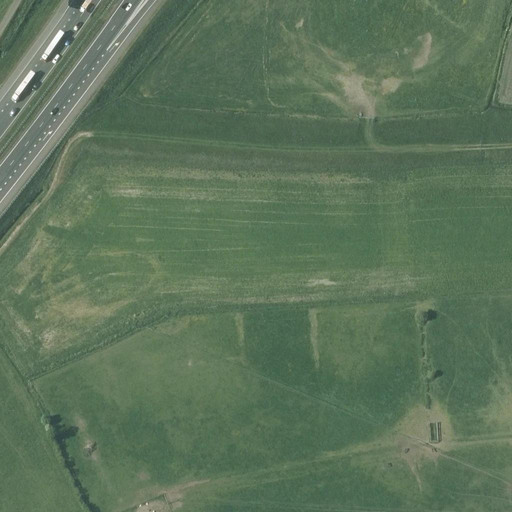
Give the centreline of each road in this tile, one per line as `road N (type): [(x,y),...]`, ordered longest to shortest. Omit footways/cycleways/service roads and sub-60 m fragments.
road 1 (motorway): [(0,175),(99,47)]
road 2 (motorway): [(89,3),(0,126)]
